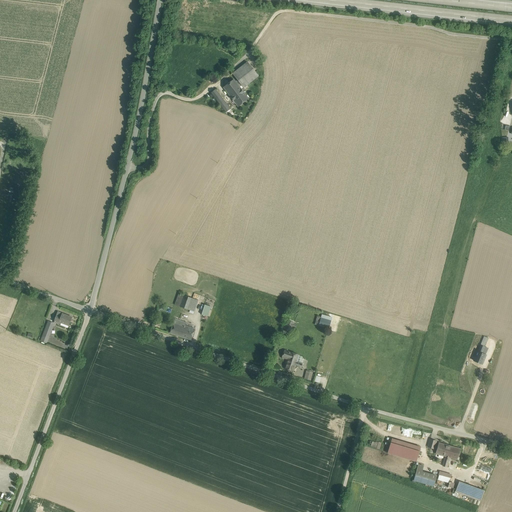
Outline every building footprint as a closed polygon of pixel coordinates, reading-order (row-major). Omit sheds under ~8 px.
[(258,76),(247,62),(233,74),(238,80),(236,82),(239,87),(242,85),(244,88),(258,76)] [(234,80),(224,87),(231,97),(241,89),(239,87),(236,82),(234,80)] [(220,95),(216,89),(211,93),(215,99),(220,95)] [(248,99),(241,89),(231,97),(238,106),(248,99)] [(230,109),(222,98),(217,102),(225,112),(230,109)] [(188,310),(189,307),(195,309),(198,300),(179,294),(175,305),(188,310)] [(208,316),(211,307),(205,305),(202,314),(208,316)] [(72,317),(62,314),(61,316),(57,315),(55,321),(61,324),(61,323),(69,325),(72,317)] [(331,320),(321,318),(319,325),(328,328),(331,320)] [(54,323),(48,321),(41,341),(47,343),(54,323)] [(294,324),(287,321),(284,329),(290,332),(294,324)] [(185,326),(174,322),(170,332),(181,336),(185,326)] [(195,329),(185,326),(181,336),(191,340),(195,329)] [(481,345),(478,352),(474,361),(482,364),(486,355),(482,353),(485,347),(481,345)] [(299,356),(290,352),(290,353),(289,352),(289,353),(285,351),(283,357),(288,358),(284,369),(293,372),(295,366),(301,368),(303,364),(297,362),(299,356)] [(387,454),(417,461),(421,446),(391,438),(387,454)] [(436,441),(430,439),(428,447),(434,449),(436,441)] [(453,447),(441,444),(438,454),(446,456),(443,466),(447,467),(450,458),(453,447)] [(460,449),(453,447),(450,458),(457,460),(460,449)] [(483,464),(493,468),(495,463),(485,459),(483,464)] [(436,476),(422,472),(423,466),(419,465),(414,480),(433,486),(436,476)] [(451,478),(439,475),(436,484),(448,487),(451,478)] [(484,491),(460,482),(456,491),(480,501),(484,491)]
